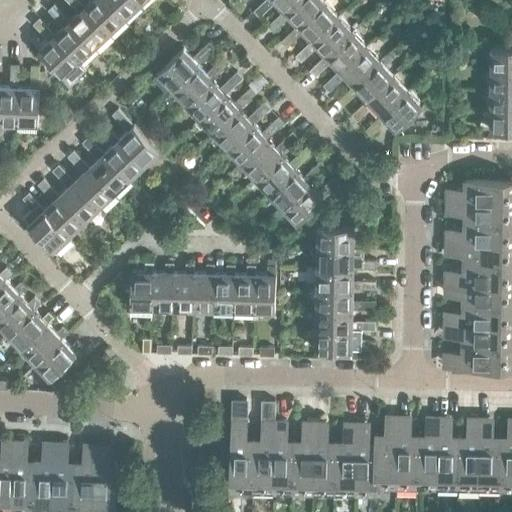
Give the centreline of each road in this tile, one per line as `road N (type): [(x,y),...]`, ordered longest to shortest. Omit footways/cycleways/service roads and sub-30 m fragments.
road 1 (residential): [(0,200),(206,2)]
road 2 (residential): [(416,175),(384,174),(355,159),(206,2)]
road 3 (residential): [(161,397),(203,376),(413,381)]
road 4 (residential): [(78,298),(136,244),(274,247)]
road 5 (residential): [(413,381),(416,175)]
road 6 (residential): [(0,401),(137,408),(161,397)]
road 7 (residential): [(161,397),(149,372),(78,298)]
